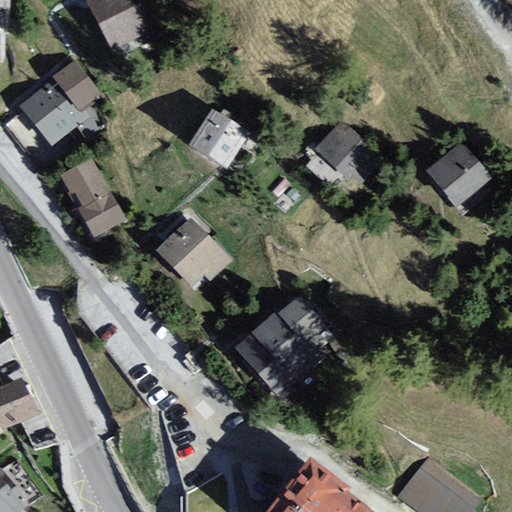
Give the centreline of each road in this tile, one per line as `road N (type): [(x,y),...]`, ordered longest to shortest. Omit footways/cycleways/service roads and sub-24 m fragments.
road 1 (residential): [(0,163),(223,436)]
road 2 (tertiary): [(121,511),(0,258)]
